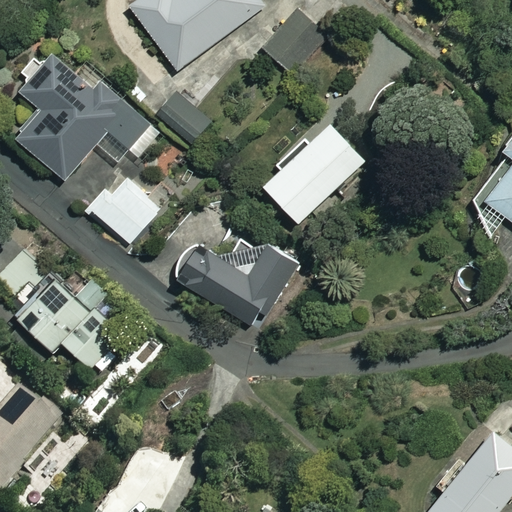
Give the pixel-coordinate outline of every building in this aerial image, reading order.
[(150,0),(138,9),(182,71),(270,8),(264,0),(150,0)] [(331,39),(303,12),(267,49),(295,76),(331,39)] [(98,93),(61,60),(29,96),(49,113),(24,142),(70,182),(101,147),(120,164),(153,126),(106,84),(98,93)] [(217,124),(184,94),(166,113),(198,144),(217,124)] [(376,165),(343,129),(274,192),(308,228),(376,165)] [(511,182),(495,207),(511,219),(511,182)] [(166,216),(135,183),(103,214),(134,246),(166,216)] [(253,278),(217,247),(203,248),(191,257),(186,270),(188,281),(252,337),(309,270),(281,246),(253,278)] [(83,299),(68,285),(30,325),(62,355),(71,346),(98,372),(116,353),(105,342),(120,326),(102,309),(114,297),(98,282),(83,299)] [(0,416),(0,494),(64,424),(25,389),(0,416)] [(476,468),(463,457),(439,486),(452,497),(438,511),(506,511),(511,506),(511,441),(504,435),(476,468)]
